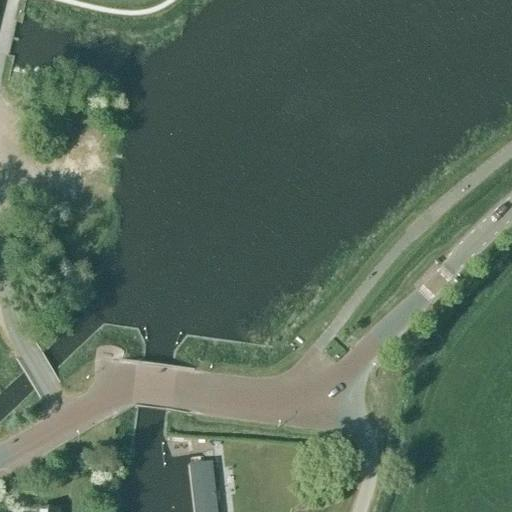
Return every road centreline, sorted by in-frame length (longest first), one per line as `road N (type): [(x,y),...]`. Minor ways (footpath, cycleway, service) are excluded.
road 1 (secondary): [(67,422),(120,386),(268,402),(307,396),(338,378)]
road 2 (secondary): [(338,378),(511,208)]
road 3 (unclassified): [(67,422),(20,346),(0,285)]
road 4 (unclassified): [(358,511),(369,461),(338,378)]
